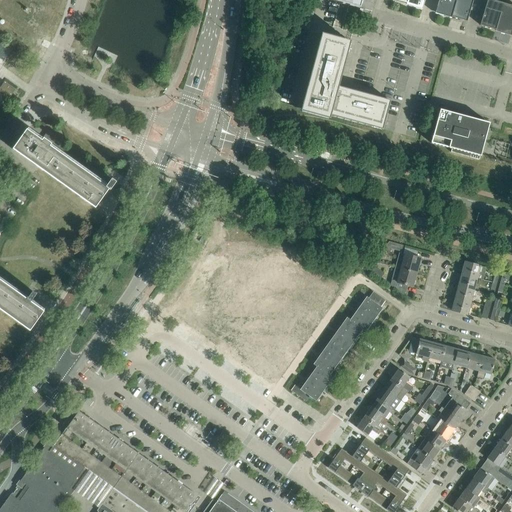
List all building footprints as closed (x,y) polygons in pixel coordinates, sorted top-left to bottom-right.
[(327,0),(359,8),(361,0),(327,0)] [(407,0),(406,3),(406,5),(422,9),(424,0),(407,0)] [(451,16),(455,0),(438,0),(435,13),(451,18),(451,17),(451,16)] [(472,0),(455,0),(451,16),(451,17),(467,21),(472,0)] [(495,30),(503,3),(492,0),(487,0),(483,15),(480,25),(495,29),(495,30)] [(511,36),(511,30),(511,5),(503,3),(495,30),(495,29),(495,31),(511,36)] [(350,41),(333,36),(321,33),(301,106),(298,105),(297,107),(301,108),(300,111),(329,119),(330,116),(382,130),(390,101),(338,86),(350,41)] [(0,98),(6,103),(16,89),(4,81),(0,86),(0,98)] [(489,123),(461,115),(439,110),(430,143),(451,148),(450,152),(479,160),(488,126),(489,123)] [(13,149),(95,207),(107,189),(110,191),(116,182),(111,179),(105,187),(49,147),(54,141),(53,141),(46,136),(45,135),(41,141),(26,131),(13,149)] [(401,251),(403,245),(389,241),(383,250),(390,251),(391,249),(401,251)] [(232,247),(158,351),(247,416),(291,353),(290,353),(295,346),(297,344),(326,302),(326,303),(328,301),(328,300),(331,296),(277,258),(268,271),(266,270),(267,269),(257,262),(255,264),(232,247)] [(400,253),(399,259),(397,267),(416,272),(420,258),(404,254),(400,253)] [(384,273),(379,270),(376,267),(379,263),(374,262),(372,264),(368,270),(380,278),(384,273)] [(477,278),(480,266),(465,262),(461,274),(477,278)] [(416,272),(397,267),(395,266),(390,285),(403,295),(406,292),(407,285),(412,287),(416,272)] [(492,275),(494,276),(492,282),(497,283),(499,274),(502,275),(503,272),(493,270),(492,275)] [(473,290),(477,278),(461,274),(458,286),(473,290)] [(0,308),(29,330),(42,311),(36,307),(39,303),(32,299),(36,294),(32,291),(26,299),(0,280),(0,308)] [(470,302),(473,290),(458,286),(455,298),(470,302)] [(380,307),(385,300),(373,291),(368,298),(380,307)] [(360,310),(374,320),(382,308),(380,307),(368,298),(366,296),(361,304),(363,305),(360,310)] [(467,314),(470,302),(455,298),(451,310),(467,314)] [(487,319),(490,307),(484,306),(481,317),(487,319)] [(496,321),(499,310),(493,308),(490,320),(496,321)] [(362,329),(365,331),(374,320),(360,310),(357,315),(355,313),(350,320),(362,329)] [(354,340),(362,329),(350,320),(346,317),(341,324),(344,326),(340,331),(354,340)] [(330,341),(346,352),(354,340),(340,331),(337,335),(335,334),(330,341)] [(428,357),(432,342),(419,339),(415,354),(422,356),(421,360),(427,362),(428,357)] [(346,352),(330,341),(325,348),(327,349),(324,354),(337,364),(346,352)] [(441,361),(445,346),(432,342),(428,357),(441,361)] [(453,364),(457,349),(445,346),(441,361),(453,364)] [(466,367),(470,352),(457,349),(453,364),(466,367)] [(477,377),(482,356),(470,352),(466,367),(478,371),(476,377),(477,377)] [(329,375),(337,364),(324,354),(321,358),(318,357),(313,364),(316,366),(329,375)] [(495,359),(482,356),(477,377),(483,379),(485,373),(491,374),(495,359)] [(400,366),(410,373),(414,376),(416,370),(413,368),(403,361),(400,366)] [(311,379),(324,389),(332,377),(329,375),(316,366),(312,373),(314,375),(311,379)] [(409,376),(398,369),(391,378),(408,390),(410,391),(413,387),(405,382),(409,376)] [(432,373),(429,372),(425,371),(423,378),(430,380),(432,373)] [(408,390),(391,378),(384,388),(395,396),(401,400),(408,390)] [(309,396),(316,401),(324,389),(311,379),(307,384),(305,382),(300,389),(309,396)] [(423,401),(432,388),(433,386),(432,384),(430,384),(429,386),(428,386),(421,395),(419,393),(417,397),(423,401)] [(291,390),(306,401),(309,396),(300,389),(295,385),(294,385),(296,386),(293,391),(291,390)] [(470,385),(467,390),(476,397),(480,392),(470,385)] [(395,396),(384,388),(377,398),(388,406),(395,396)] [(471,404),(472,404),(451,389),(448,394),(452,397),(444,408),(460,420),(467,410),(465,409),(470,403),(471,404)] [(476,397),(467,390),(464,394),(473,401),(476,397)] [(85,402),(90,406),(93,401),(88,398),(85,402)] [(392,408),(388,406),(377,398),(370,408),(383,417),(385,418),(392,408)] [(453,430),(459,421),(460,420),(444,408),(441,407),(439,411),(441,412),(437,418),(438,419),(453,430)] [(383,417),(370,408),(363,418),(379,429),(383,424),(380,422),(383,417)] [(184,511),(197,495),(128,446),(79,411),(57,441),(157,511),(184,511)] [(405,412),(402,416),(409,420),(411,417),(405,412)] [(379,429),(363,418),(356,427),(367,435),(371,429),(377,433),(379,429)] [(446,439),(453,430),(438,419),(432,429),(446,439)] [(511,426),(511,425),(503,436),(511,442),(511,426)] [(439,449),(446,439),(432,429),(425,439),(439,449)] [(511,446),(511,442),(503,436),(495,447),(506,455),(511,446)] [(365,438),(357,450),(365,456),(369,451),(383,461),(388,454),(365,438)] [(432,459),(439,449),(425,439),(418,449),(432,459)] [(395,456),(399,451),(393,447),(390,452),(395,456)] [(498,466),(506,455),(495,447),(487,458),(497,465),(498,466)] [(429,463),(432,459),(418,449),(407,464),(421,474),(425,469),(427,470),(431,465),(429,463)] [(59,511),(58,503),(64,494),(76,477),(75,470),(48,450),(42,450),(15,488),(16,488),(13,493),(12,493),(0,509),(0,511),(59,511)] [(341,450),(327,469),(343,480),(348,473),(340,467),(345,460),(348,462),(351,457),(341,450)] [(351,457),(348,462),(364,474),(371,478),(375,472),(361,462),(365,456),(357,450),(351,457)] [(388,454),(383,461),(398,472),(394,477),(402,483),(411,470),(388,454)] [(511,476),(508,473),(498,466),(497,465),(493,470),(511,484),(511,476)] [(494,479),(490,475),(480,468),(473,478),(489,489),(487,488),(494,479)] [(511,488),(511,484),(493,470),(490,475),(494,479),(511,490),(511,488)] [(375,472),(371,478),(377,483),(394,495),(397,490),(402,483),(394,477),(390,482),(375,472)] [(348,473),(343,480),(360,493),(371,478),(364,474),(359,481),(348,473)] [(371,478),(360,493),(378,506),(384,498),(372,490),(377,483),(371,478)] [(489,489),(473,478),(466,488),(477,495),(480,490),(486,494),(489,489)] [(477,495),(466,488),(459,497),(470,505),(473,508),(476,504),(480,498),(477,495)] [(384,498),(378,506),(387,511),(396,511),(407,497),(397,490),(394,495),(397,497),(392,504),(384,498)] [(253,511),(224,491),(208,511),(253,511)] [(498,496),(495,499),(501,504),(504,500),(501,498),(498,496)] [(470,505),(459,497),(452,507),(458,511),(464,511),(466,510),(469,511),(475,511),(477,510),(473,508),(470,505)]
